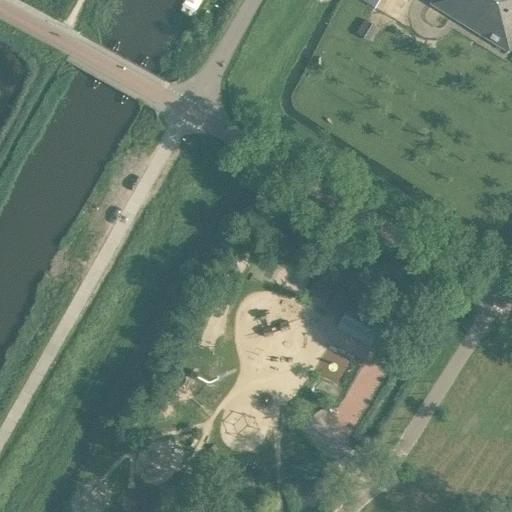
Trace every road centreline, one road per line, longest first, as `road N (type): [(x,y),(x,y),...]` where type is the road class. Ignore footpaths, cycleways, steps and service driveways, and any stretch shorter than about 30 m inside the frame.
road 1 (unclassified): [(187,111),(0,443)]
road 2 (unclassified): [(497,295),(187,111)]
road 3 (unclassified): [(187,111),(68,43)]
road 4 (unclassified): [(253,0),(187,111)]
